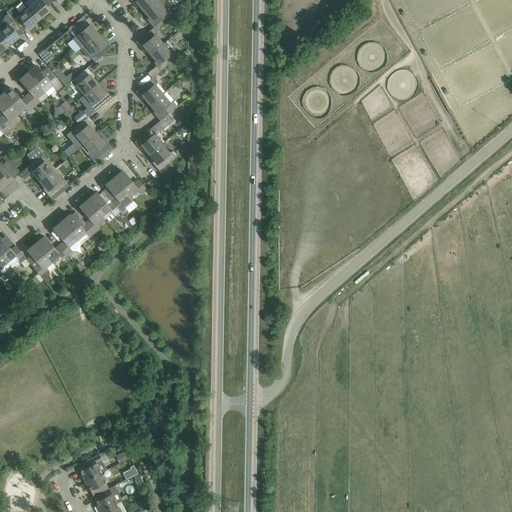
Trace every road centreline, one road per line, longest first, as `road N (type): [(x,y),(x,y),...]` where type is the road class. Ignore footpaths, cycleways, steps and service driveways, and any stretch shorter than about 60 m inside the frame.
road 1 (secondary): [(250,404),(258,0)]
road 2 (secondary): [(223,0),(216,404)]
road 3 (unclassified): [(250,404),(278,386),(303,310),(511,131)]
road 4 (residential): [(0,213),(6,208),(29,233),(123,150),(124,45),(97,0)]
